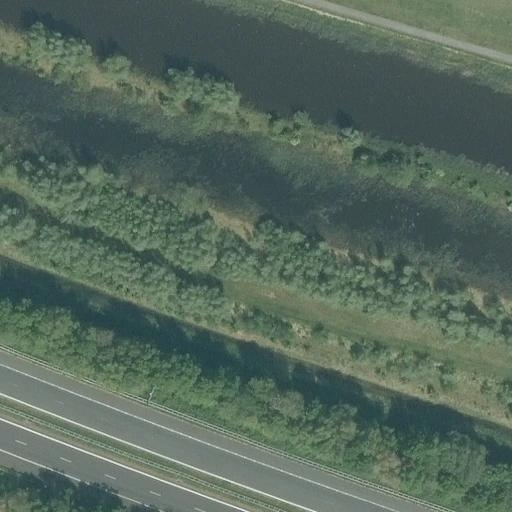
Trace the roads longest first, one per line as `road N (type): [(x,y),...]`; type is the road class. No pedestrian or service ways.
road 1 (motorway): [(341,511),(0,381)]
road 2 (motorway): [(0,439),(194,511)]
